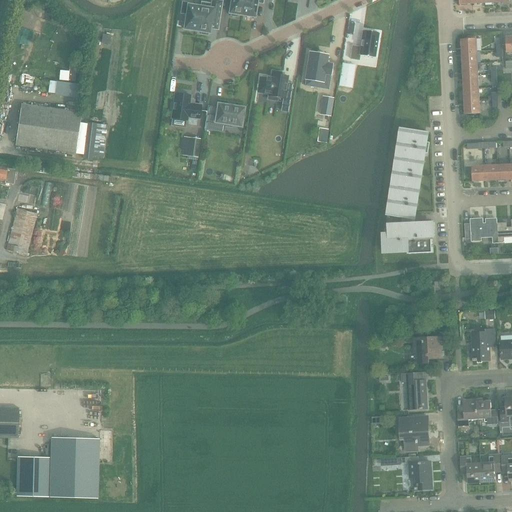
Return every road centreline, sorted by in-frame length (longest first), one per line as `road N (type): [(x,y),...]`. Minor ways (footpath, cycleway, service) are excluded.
road 1 (residential): [(511,378),(459,381),(444,392),(453,503)]
road 2 (residential): [(359,0),(239,56)]
